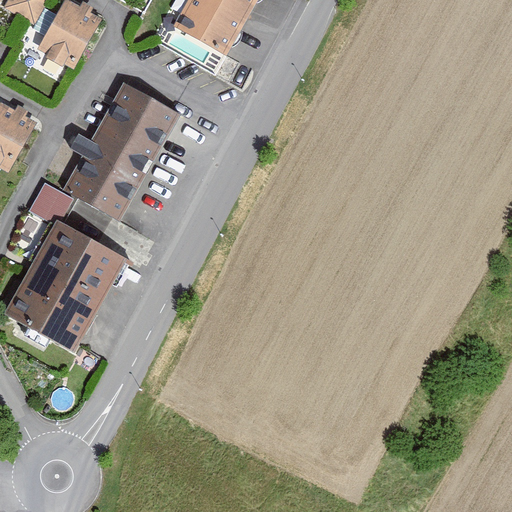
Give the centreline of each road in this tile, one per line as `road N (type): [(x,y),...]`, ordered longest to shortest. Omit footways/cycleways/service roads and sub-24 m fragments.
road 1 (residential): [(76,453),(122,384),(257,126)]
road 2 (residential): [(0,244),(106,45)]
road 3 (residential): [(106,45),(257,126)]
road 4 (residential): [(257,126),(324,0)]
